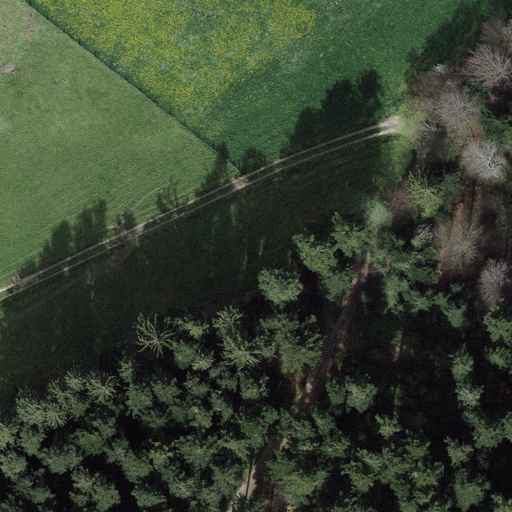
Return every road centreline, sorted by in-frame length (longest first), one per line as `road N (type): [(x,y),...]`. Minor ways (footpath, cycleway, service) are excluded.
road 1 (track): [(405,127),(424,144),(421,168),(228,511)]
road 2 (track): [(0,296),(318,147),(405,127)]
